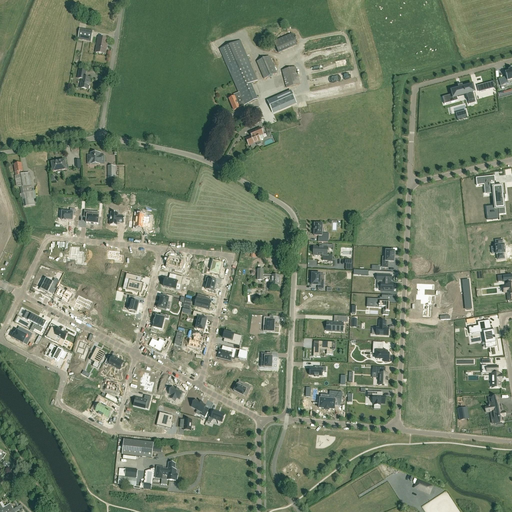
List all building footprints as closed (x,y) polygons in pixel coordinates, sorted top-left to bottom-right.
[(82,22),(69,18),(65,30),(78,34),(82,22)] [(78,39),(82,40),(83,36),(87,37),(86,41),(91,41),(93,31),(80,29),(78,39)] [(279,53),(299,46),(295,34),(275,41),(279,53)] [(105,54),(108,39),(98,37),(95,52),(105,54)] [(244,105),(257,99),(251,83),(257,81),(247,58),(240,41),(220,50),(227,66),(239,93),(233,95),(234,97),(229,99),(234,110),(239,108),(239,107),(244,105)] [(269,57),(257,62),(264,79),(277,74),(269,57)] [(311,74),(348,68),(347,61),(310,67),(311,74)] [(296,67),(282,71),(286,88),(300,84),(296,67)] [(506,77),(499,79),(501,86),(508,84),(508,81),(511,80),(511,68),(508,70),(509,72),(505,73),(506,77)] [(79,70),(79,71),(78,78),(82,79),(80,88),(88,90),(90,78),(85,77),(86,71),(79,70)] [(339,74),(340,81),(352,79),(351,73),(339,74)] [(480,92),(481,92),(486,91),(484,85),(493,82),(494,82),(486,84),(480,85),(479,86),(479,87),(480,92)] [(474,99),(473,93),(471,88),(471,86),(469,86),(463,88),(458,89),(454,90),(452,90),(453,93),(453,95),(452,95),(451,95),(451,96),(448,97),(449,103),(451,102),(451,103),(455,102),(454,101),(457,100),(457,97),(466,95),(468,102),(474,101),(473,101),(475,100),(474,99)] [(268,101),(270,107),(273,113),(279,110),(296,103),(291,91),(268,101)] [(264,117),(260,108),(253,110),(258,123),(262,121),(261,118),(264,117)] [(252,136),(246,138),(249,146),(256,143),(257,145),(261,144),(260,141),(258,136),(263,134),(260,128),(250,132),(252,136)] [(103,156),(99,156),(99,154),(91,154),(91,156),(88,156),(88,163),(95,163),(95,164),(104,164),(103,156)] [(65,161),(52,163),(51,163),(53,172),(58,172),(58,173),(62,172),(62,171),(66,170),(67,170),(66,170),(66,169),(68,169),(68,165),(66,165),(65,161)] [(33,198),(32,192),(26,193),(26,190),(25,187),(31,185),(29,173),(21,174),(21,172),(22,171),(21,164),(14,165),(16,176),(15,176),(17,188),(20,187),(20,191),(21,194),(20,194),(21,197),(22,197),(23,207),(35,206),(34,199),(33,199),(33,198)] [(496,188),(496,187),(496,184),(485,185),(486,194),(494,193),(494,194),(495,206),(496,212),(489,213),(490,220),(499,219),(499,215),(499,212),(504,212),(501,188),(496,188)] [(61,215),(61,219),(62,219),(62,220),(62,221),(66,221),(66,220),(72,221),(73,216),(76,216),(76,210),(70,209),(70,213),(62,212),(62,215),(61,215)] [(84,211),(84,218),(87,218),(86,223),(91,224),(93,224),(94,224),(98,224),(98,223),(99,224),(100,219),(99,219),(99,217),(91,216),(91,212),(84,211)] [(109,218),(109,221),(110,221),(110,226),(117,226),(117,223),(124,224),(124,217),(118,217),(118,214),(111,213),(111,218),(109,218)] [(134,218),(134,223),(136,223),(135,228),(143,229),(143,228),(143,224),(149,225),(149,224),(150,218),(144,217),(144,216),(143,216),(137,215),(136,215),(136,219),(134,218)] [(319,236),(318,239),(318,242),(328,243),(328,240),(329,240),(329,234),(322,234),(322,225),(321,225),(321,224),(316,223),(316,224),(315,224),(314,236),(319,236)] [(495,247),(491,248),(492,254),(496,254),(496,255),(497,255),(498,260),(504,259),(504,254),(505,254),(505,251),(505,248),(504,248),(504,245),(503,245),(502,240),(496,241),(496,246),(495,246),(495,247)] [(313,255),(323,256),(323,261),(329,261),(329,262),(332,263),(333,255),(327,255),(327,249),(327,248),(328,248),(328,245),(320,244),(319,247),(313,247),(313,255)] [(71,247),(70,259),(77,260),(77,264),(83,264),(84,253),(79,252),(79,248),(79,249),(76,248),(71,247)] [(89,250),(89,257),(94,258),(94,259),(100,260),(100,262),(104,262),(105,253),(101,253),(102,250),(95,250),(94,251),(89,250)] [(108,252),(108,256),(109,257),(108,259),(115,259),(115,262),(123,263),(123,256),(119,255),(120,252),(116,252),(113,251),(109,251),(109,252),(108,252)] [(382,265),(382,268),(388,268),(388,265),(388,262),(394,262),(394,251),(386,251),(385,262),(385,265),(382,265)] [(169,264),(168,267),(171,268),(175,269),(174,272),(175,273),(182,274),(183,270),(181,269),(183,263),(170,260),(169,263),(169,264)] [(207,269),(206,275),(212,276),(213,273),(218,275),(221,264),(220,264),(220,263),(216,262),(216,263),(213,262),(211,270),(207,269)] [(271,280),(271,285),(280,285),(280,276),(263,275),(263,270),(258,270),(258,280),(263,280),(263,277),(270,277),(270,279),(271,280)] [(312,281),(312,285),(318,286),(318,289),(324,289),(324,281),(320,281),(320,274),(317,274),(317,273),(313,273),(313,274),(312,274),(312,278),(312,281)] [(141,293),(144,284),(135,282),(137,277),(127,274),(125,279),(129,280),(127,290),(141,293)] [(377,281),(383,281),(383,283),(381,283),(381,290),(381,292),(392,292),(393,284),(390,283),(391,281),(391,276),(377,275),(377,281)] [(508,275),(497,276),(498,279),(503,279),(503,282),(507,281),(507,285),(506,285),(506,287),(503,287),(504,293),(507,292),(508,301),(511,300),(511,284),(511,285),(510,281),(510,280),(508,281),(508,275)] [(165,279),(163,287),(176,290),(177,285),(181,286),(183,278),(176,276),(175,282),(165,279)] [(211,281),(212,278),(206,277),(205,282),(208,283),(206,290),(209,291),(208,292),(212,293),(213,292),(214,292),(216,282),(215,282),(211,281)] [(42,285),(39,290),(44,293),(45,292),(48,293),(51,287),(54,289),(59,281),(55,279),(53,282),(46,279),(43,285),(42,285)] [(416,295),(416,300),(421,300),(420,304),(423,304),(422,317),(428,317),(429,304),(430,304),(430,295),(424,295),(425,289),(432,290),(432,285),(417,284),(417,289),(418,289),(417,295),(416,295)] [(59,289),(56,295),(62,299),(61,301),(67,305),(71,298),(71,299),(73,295),(72,295),(73,294),(66,291),(66,292),(59,289)] [(161,297),(158,309),(166,311),(168,302),(171,303),(173,297),(167,295),(166,298),(161,297)] [(198,295),(197,299),(199,300),(198,307),(209,310),(211,302),(204,301),(205,297),(198,295)] [(319,302),(322,302),(327,303),(327,296),(317,295),(317,300),(311,299),(311,304),(310,304),(311,304),(311,307),(310,307),(310,311),(315,311),(318,312),(319,302)] [(76,303),(73,308),(81,312),(84,307),(89,310),(93,302),(87,299),(87,300),(79,296),(75,303),(76,303)] [(135,298),(129,296),(127,303),(130,304),(129,311),(131,312),(131,313),(135,313),(136,313),(139,303),(134,302),(135,298)] [(388,316),(388,312),(389,312),(390,303),(389,303),(388,303),(383,302),(383,298),(382,298),(380,298),(380,299),(370,299),(369,304),(379,304),(379,308),(383,308),(383,315),(388,316)] [(185,299),(183,308),(189,310),(191,301),(185,299)] [(26,311),(23,318),(36,325),(34,329),(40,332),(46,322),(26,311)] [(194,312),(193,316),(199,318),(196,328),(196,329),(204,331),(205,327),(206,323),(207,320),(207,319),(201,318),(202,314),(194,312)] [(228,316),(227,323),(239,326),(241,319),(243,320),(244,315),(233,313),(232,317),(228,316)] [(121,322),(117,330),(127,336),(133,325),(126,322),(129,316),(121,314),(117,320),(121,322)] [(154,324),(153,328),(154,328),(154,330),(159,331),(159,330),(162,330),(164,319),(168,320),(169,317),(160,314),(160,317),(156,316),(155,321),(155,323),(154,323),(154,324)] [(263,326),(266,326),(266,332),(274,332),(274,328),(274,325),(274,321),(273,321),(270,321),(270,318),(269,318),(264,318),(263,326)] [(376,328),(376,335),(388,336),(389,329),(384,329),(385,327),(386,321),(379,321),(379,328),(376,328)] [(493,331),(491,331),(490,328),(486,329),(485,322),(478,323),(479,327),(475,327),(476,333),(484,331),(485,342),(487,342),(487,343),(488,343),(489,347),(495,346),(494,340),(495,340),(494,337),(494,338),(493,331)] [(342,323),(338,323),(333,323),(328,323),(328,332),(342,332),(342,323)] [(51,328),(47,337),(55,341),(57,337),(61,338),(64,340),(68,333),(65,331),(62,330),(58,328),(57,331),(51,328)] [(14,334),(12,338),(23,344),(26,337),(30,339),(33,335),(24,330),(22,334),(17,331),(15,334),(14,334)] [(224,332),(223,339),(229,340),(228,343),(240,346),(241,341),(234,339),(235,335),(224,332)] [(188,346),(199,349),(201,342),(198,342),(199,340),(200,336),(193,334),(191,340),(190,340),(188,346)] [(152,339),(149,346),(153,348),(153,349),(156,351),(156,350),(160,352),(162,348),(166,350),(170,342),(166,340),(165,342),(160,340),(158,342),(152,339)] [(76,350),(76,352),(81,354),(79,359),(85,361),(90,348),(87,346),(88,343),(80,340),(76,350)] [(313,349),(313,357),(320,357),(320,350),(326,350),(326,355),(332,355),(333,350),(334,350),(332,350),(332,343),(328,343),(328,342),(319,342),(319,348),(315,348),(315,349),(313,349)] [(52,351),(48,357),(55,361),(58,362),(60,359),(61,357),(65,359),(68,354),(64,352),(51,345),(50,346),(51,346),(49,349),(52,351)] [(384,350),(383,350),(382,350),(383,346),(377,346),(376,354),(376,359),(379,359),(379,360),(380,360),(380,359),(384,360),(384,362),(389,362),(389,359),(389,355),(389,354),(388,354),(388,352),(384,352),(384,350)] [(96,348),(90,360),(95,363),(95,364),(99,366),(99,365),(103,357),(105,353),(102,351),(101,351),(100,351),(100,350),(96,348)] [(218,358),(228,360),(229,357),(231,357),(233,358),(235,350),(228,349),(227,352),(222,350),(220,350),(218,358)] [(181,352),(180,356),(188,358),(185,368),(191,369),(191,368),(194,368),(195,364),(196,365),(197,360),(196,360),(197,356),(181,352)] [(261,354),(261,359),(265,360),(264,368),(272,368),(272,357),(267,357),(267,354),(261,354)] [(111,359),(108,358),(105,364),(108,366),(109,365),(120,370),(124,363),(113,356),(112,358),(111,359)] [(492,383),(494,383),(494,387),(494,388),(501,388),(500,382),(501,382),(501,375),(497,375),(497,373),(497,366),(482,367),(482,368),(483,368),(483,367),(487,367),(487,368),(487,373),(492,373),(492,374),(492,383)] [(310,369),(310,376),(314,376),(314,377),(319,377),(319,376),(322,376),(322,372),(326,372),(326,368),(315,367),(315,369),(310,369)] [(385,368),(386,368),(377,368),(376,378),(379,378),(379,385),(387,386),(387,381),(388,381),(387,381),(387,379),(388,379),(387,378),(388,374),(385,374),(385,368)] [(141,377),(140,382),(141,382),(140,386),(144,387),(143,390),(152,392),(154,383),(149,381),(151,376),(148,376),(149,374),(144,373),(144,375),(143,374),(142,378),(141,377)] [(216,373),(212,380),(224,386),(228,379),(216,373)] [(106,380),(105,385),(107,386),(106,391),(116,393),(118,388),(117,388),(117,386),(111,384),(112,381),(106,380)] [(69,387),(66,399),(71,400),(71,402),(78,406),(80,401),(75,398),(77,389),(74,388),(75,385),(71,384),(70,387),(69,387)] [(235,386),(233,390),(234,391),(243,396),(246,391),(249,393),(251,387),(246,385),(244,388),(237,385),(236,387),(235,386)] [(170,391),(169,394),(172,396),(177,398),(180,400),(181,397),(182,396),(183,393),(179,391),(179,390),(179,391),(177,390),(177,389),(176,390),(172,388),(171,391),(171,390),(170,391)] [(368,392),(367,398),(373,398),(373,404),(374,404),(374,409),(380,409),(380,404),(385,404),(385,397),(382,397),(377,397),(377,393),(368,392)] [(136,398),(134,406),(145,409),(147,401),(150,402),(151,397),(145,396),(144,400),(136,398)] [(320,399),(319,409),(324,409),(324,411),(329,411),(329,410),(334,410),(334,407),(335,402),(342,403),(342,398),(330,396),(329,400),(320,399)] [(99,404),(96,412),(99,414),(98,415),(103,417),(103,416),(108,418),(111,413),(110,412),(111,411),(107,409),(108,408),(105,407),(108,401),(99,397),(96,403),(99,404)] [(488,407),(486,408),(486,413),(490,412),(492,412),(493,419),(495,419),(495,423),(495,424),(497,424),(497,425),(502,424),(502,423),(503,423),(502,417),(505,417),(505,416),(504,414),(504,413),(502,413),(500,404),(499,404),(498,398),(493,399),(488,399),(490,406),(488,407)] [(195,401),(192,407),(197,410),(202,413),(200,415),(201,416),(205,418),(208,413),(203,410),(205,407),(206,406),(202,404),(203,404),(202,403),(200,402),(199,402),(199,403),(195,401)] [(209,417),(207,422),(211,423),(213,419),(222,423),(225,415),(214,411),(211,418),(209,417)] [(156,426),(163,427),(164,426),(166,427),(166,428),(171,429),(173,423),(172,423),(168,422),(169,415),(160,413),(156,426)] [(180,420),(180,424),(184,425),(184,429),(183,431),(191,431),(192,421),(180,420)] [(152,458),(154,443),(124,439),(122,454),(152,458)] [(156,473),(155,478),(158,478),(162,479),(167,479),(167,480),(174,481),(175,481),(175,479),(177,479),(178,475),(176,475),(176,473),(176,470),(175,470),(174,470),(175,464),(169,463),(168,469),(163,469),(163,467),(157,467),(156,473)] [(126,468),(125,470),(125,477),(137,478),(137,470),(126,468)] [(136,479),(119,477),(118,484),(136,486),(136,479)] [(433,487),(417,481),(414,488),(430,495),(433,487)] [(2,502),(0,502),(0,511),(8,511),(13,509),(10,504),(5,507),(2,502)]
